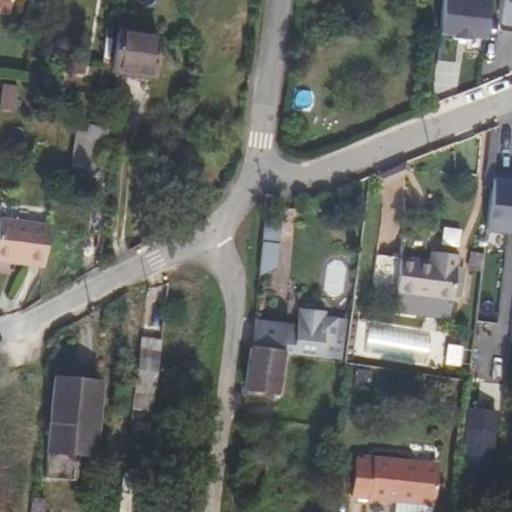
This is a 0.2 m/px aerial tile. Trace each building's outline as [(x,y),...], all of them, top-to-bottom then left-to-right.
[(487,37),(491,0),(444,0),(441,31),(456,33),(455,37),(473,39),(473,35),(487,37)] [(159,35),(106,29),(101,71),(153,78),(159,35)] [(90,112),(88,124),(107,127),(109,111),(101,109),(101,100),(84,98),(82,111),(90,112)] [(105,147),(107,127),(88,124),(86,144),(105,147)] [(488,175),(488,169),(493,126),(483,130),(478,179),(487,180),(488,175)] [(102,171),(105,147),(86,144),(81,145),(78,167),(102,171)] [(482,224),(511,227),(511,177),(488,175),(487,180),(482,224)] [(18,263),(44,267),(49,226),(0,220),(0,257),(19,259),(18,263)] [(262,237),(260,261),(276,263),(278,238),(262,237)] [(395,294),(451,302),(457,255),(437,253),(436,262),(429,261),(376,255),(370,290),(395,294)] [(274,282),(276,263),(260,261),(258,280),(274,282)] [(258,280),(257,292),(274,286),(274,282),(258,280)] [(449,317),(451,302),(395,294),(392,310),(449,317)] [(253,320),(244,389),(278,394),(283,351),(319,356),(324,316),(296,312),(295,325),(253,320)] [(324,316),(319,356),(330,357),(335,317),(324,316)] [(132,409),(153,411),(161,349),(140,346),(132,409)] [(53,376),(46,477),(74,479),(77,455),(95,457),(101,380),(53,376)] [(116,389),(114,406),(126,407),(128,390),(116,389)] [(136,421),(134,432),(145,433),(146,422),(136,421)] [(487,465),(491,429),(465,426),(461,462),(487,465)] [(244,454),(238,494),(260,497),(266,457),(244,454)] [(433,506),(437,469),(405,466),(406,460),(371,456),(371,460),(354,458),(349,496),(403,503),(433,506)] [(438,463),(406,460),(405,466),(437,469),(438,463)] [(461,466),(461,483),(491,482),(490,466),(461,466)] [(44,511),(46,499),(33,498),(31,511),(44,511)] [(432,511),(433,506),(403,503),(402,511),(432,511)]
